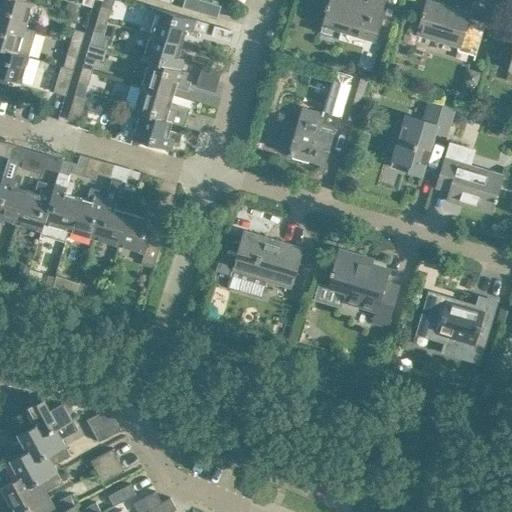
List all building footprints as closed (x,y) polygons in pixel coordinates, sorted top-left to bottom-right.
[(32,3),(24,0),(24,1),(18,0),(0,0),(0,20),(24,28),(32,3)] [(217,19),(221,7),(199,0),(184,0),(182,8),(217,19)] [(385,0),(328,0),(328,5),(325,4),(324,8),(326,9),(321,26),(373,42),(385,0)] [(464,32),(469,14),(427,1),(424,12),(422,11),(421,16),(413,14),(408,31),(458,47),(457,51),(475,56),(481,37),(464,32)] [(111,9),(101,6),(97,19),(107,22),(111,9)] [(137,6),(131,26),(148,30),(154,10),(137,6)] [(206,33),(208,24),(157,8),(150,34),(182,44),(184,36),(197,39),(199,31),(206,33)] [(103,35),(107,22),(97,19),(93,32),(103,35)] [(36,32),(24,28),(0,20),(0,48),(28,57),(36,32)] [(81,45),(84,32),(74,29),(70,42),(81,45)] [(179,52),(182,44),(150,34),(142,60),(148,61),(148,60),(181,70),(183,63),(189,65),(192,55),(179,52)] [(73,70),(81,45),(70,42),(63,67),(73,70)] [(0,76),(21,82),(28,57),(0,48),(0,76)] [(96,58),(86,55),(82,68),(92,71),(96,58)] [(187,72),(181,70),(148,60),(148,61),(140,86),(173,96),(176,88),(188,91),(191,82),(184,80),(187,72)] [(65,96),(73,70),(63,67),(61,66),(53,92),(65,96)] [(88,85),(92,71),(82,68),(78,82),(88,85)] [(323,163),(333,128),(336,129),(340,117),(355,121),(367,83),(334,74),(321,120),(302,115),(297,131),(284,127),(277,149),(323,163)] [(184,126),(187,115),(189,109),(170,104),(173,96),(140,86),(132,83),(125,109),(140,113),(172,123),(184,126)] [(87,98),(74,94),(67,119),(79,123),(87,98)] [(434,134),(446,137),(447,138),(456,107),(435,100),(428,123),(424,121),(424,120),(406,114),(403,122),(397,120),(387,152),(394,154),(392,161),(409,166),(407,173),(421,177),(434,134)] [(169,131),(172,123),(140,113),(132,139),(170,151),(173,142),(179,144),(182,134),(169,131)] [(461,121),(457,137),(483,143),(487,128),(461,121)] [(0,155),(7,157),(11,144),(1,141),(0,144),(0,155)] [(18,160),(22,147),(11,144),(7,157),(18,160)] [(58,173),(62,158),(61,158),(61,159),(52,156),(48,170),(58,173)] [(0,218),(16,223),(26,190),(18,188),(21,176),(15,174),(19,161),(18,160),(7,157),(0,182),(0,218)] [(65,242),(69,230),(78,198),(70,195),(74,183),(67,181),(72,163),(63,160),(63,159),(62,158),(58,173),(52,192),(43,222),(44,223),(42,230),(41,235),(65,242)] [(445,158),(436,187),(450,191),(447,200),(491,213),(494,202),(496,202),(497,198),(496,197),(501,180),(468,170),(469,166),(445,158)] [(111,178),(115,165),(105,162),(101,175),(111,178)] [(119,245),(128,213),(120,210),(124,198),(117,196),(126,168),(115,165),(111,178),(105,199),(94,238),(119,245)] [(43,222),(52,192),(45,190),(47,183),(38,180),(34,193),(26,190),(16,223),(42,230),(44,223),(43,222)] [(105,199),(98,196),(99,191),(90,188),(86,200),(78,198),(69,230),(94,238),(105,199)] [(150,205),(142,203),(140,203),(136,215),(128,213),(119,245),(144,253),(141,262),(154,266),(164,230),(152,226),(156,214),(148,212),(150,205)] [(291,289),(303,248),(243,230),(231,271),(291,289)] [(375,310),(372,321),(386,326),(398,287),(384,283),(388,270),(337,255),(333,270),(331,270),(330,274),(331,275),(328,286),(346,292),(343,300),(375,310)] [(466,285),(464,293),(490,298),(491,290),(466,285)] [(498,303),(489,300),(478,297),(474,309),(427,295),(417,327),(445,336),(441,352),(480,363),(492,321),(498,303)] [(0,381),(19,387),(23,375),(0,368),(0,381)] [(86,404),(79,392),(64,387),(25,409),(34,426),(35,425),(41,435),(72,419),(69,413),(86,404)] [(92,430),(114,418),(108,408),(86,420),(92,430)] [(98,442),(120,430),(114,418),(92,430),(98,442)] [(78,430),(72,419),(41,435),(35,425),(34,426),(17,435),(27,452),(28,451),(33,462),(64,445),(61,439),(78,430)] [(70,456),(64,445),(33,462),(28,451),(27,452),(10,461),(19,478),(20,477),(25,487),(56,471),(54,465),(70,456)] [(96,472),(119,460),(112,449),(90,461),(96,472)] [(102,483),(124,471),(119,460),(96,472),(102,483)] [(63,482),(57,472),(56,471),(25,487),(20,477),(19,478),(2,487),(15,511),(22,511),(49,497),(46,491),(63,482)] [(131,484),(109,496),(115,506),(137,494),(131,484)] [(143,511),(148,510),(161,502),(155,491),(133,503),(137,511),(143,511)] [(52,504),(49,497),(22,511),(61,511),(75,505),(69,495),(52,504)] [(149,511),(170,511),(176,509),(170,498),(161,502),(148,510),(149,511)] [(78,511),(75,505),(61,511),(100,511),(95,502),(78,511)]
